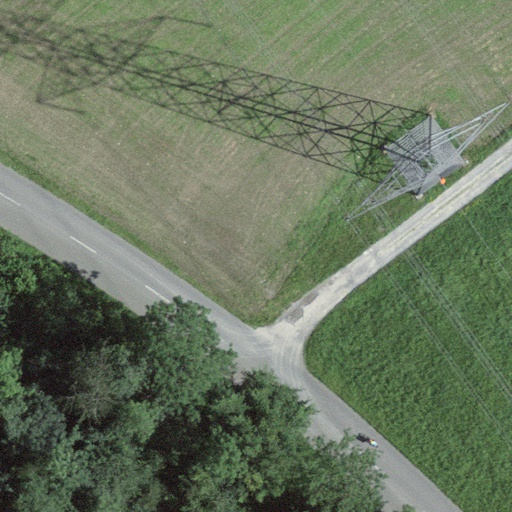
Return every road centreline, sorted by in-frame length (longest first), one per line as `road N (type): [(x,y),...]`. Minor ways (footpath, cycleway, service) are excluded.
road 1 (unclassified): [(0,193),(263,371),(423,511)]
road 2 (track): [(511,152),(317,302),(263,371)]
